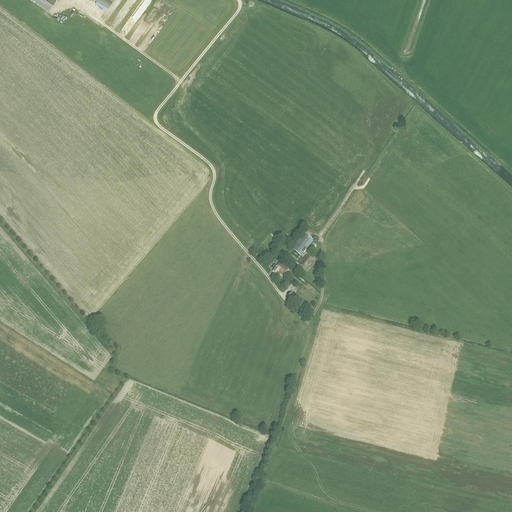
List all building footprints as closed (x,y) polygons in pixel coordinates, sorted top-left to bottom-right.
[(34,0),(35,1),(48,10),(55,0),(34,0)] [(304,233),(291,248),(301,256),(313,241),(304,233)] [(307,256),(299,265),(306,271),(314,262),(307,256)] [(272,272),(276,275),(278,273),(283,276),(288,269),(280,262),(272,272)] [(290,295),(288,298),(305,313),(309,308),(306,306),(306,305),(293,294),(291,296),(290,295)]
